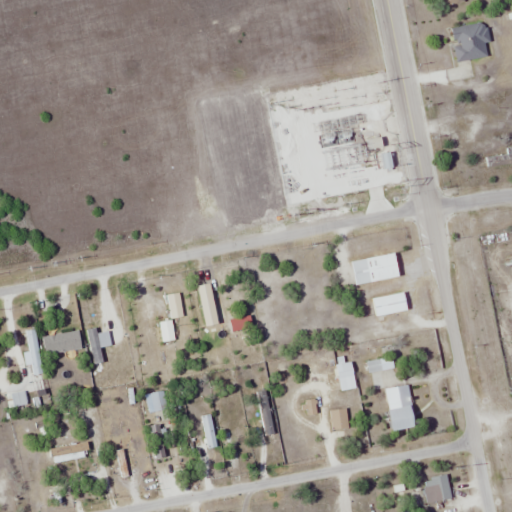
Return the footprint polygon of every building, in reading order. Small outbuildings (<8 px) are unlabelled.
[(483,22),(450,28),(453,45),(452,45),(456,63),(490,57),(483,22)] [(511,165),(511,150),(487,150),(487,165),(511,165)] [(355,285),(398,279),(394,254),(351,261),(355,285)] [(407,311),(403,292),(371,299),(375,317),(407,311)] [(78,331),(41,336),(48,388),(85,383),(78,331)] [(415,426),(407,384),(384,389),(393,431),(415,426)] [(164,391),(150,393),(152,412),(166,411),(164,391)] [(264,407),(267,439),(273,438),(270,407),(264,407)] [(348,429),(346,409),(329,411),(331,431),(348,429)] [(217,448),(212,421),(204,422),(210,450),(217,448)] [(162,460),(162,426),(150,426),(150,460),(162,460)] [(433,501),(450,499),(447,476),(430,478),(433,501)]
